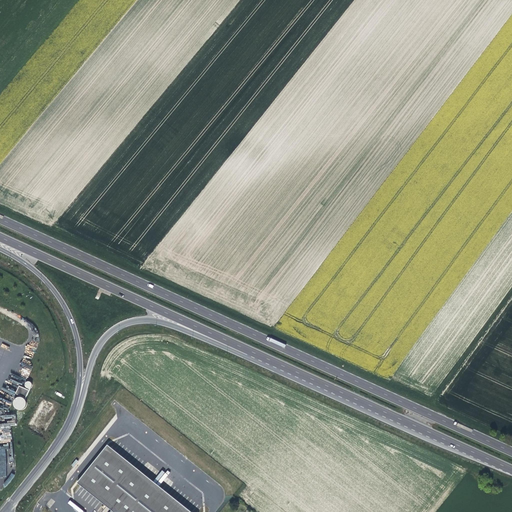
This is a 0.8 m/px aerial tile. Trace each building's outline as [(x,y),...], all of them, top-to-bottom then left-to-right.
[(15,395),(25,399),(28,391),(19,387),(15,395)] [(26,407),(26,404),(26,402),(24,400),(22,398),(20,398),(17,398),(15,400),(14,402),(13,404),(14,407),(15,409),(17,410),(20,411),(22,410),(24,409),(26,407)] [(185,511),(108,450),(111,447),(108,445),(77,483),(80,485),(82,482),(114,507),(112,510),(110,511),(185,511)] [(185,511),(191,511),(111,447),(108,450),(185,511)] [(114,507),(82,482),(80,485),(112,510),(114,507)]
